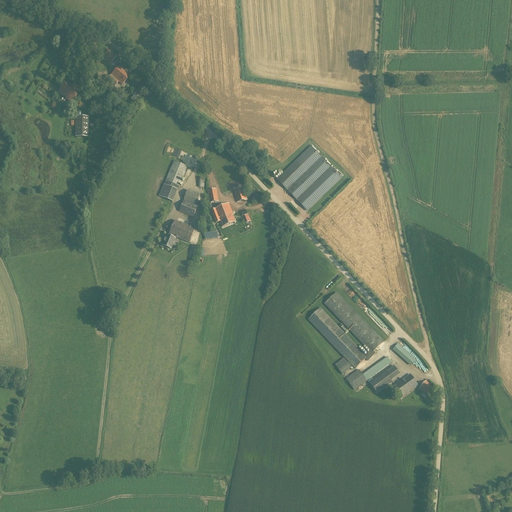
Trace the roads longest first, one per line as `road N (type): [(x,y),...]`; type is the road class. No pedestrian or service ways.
road 1 (unclassified): [(434,511),(442,392),(433,365),(196,119),(115,50),(5,0)]
road 2 (track): [(372,0),(365,108),(433,365)]
